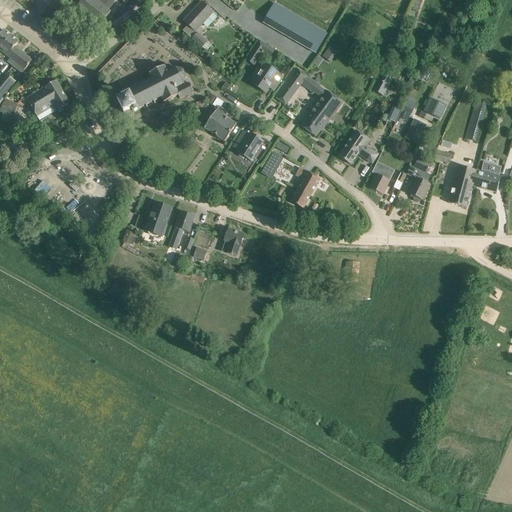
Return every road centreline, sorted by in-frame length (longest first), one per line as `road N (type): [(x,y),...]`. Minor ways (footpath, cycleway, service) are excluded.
road 1 (track): [(0,271),(430,511)]
road 2 (tertiary): [(382,242),(293,230),(167,190),(116,160),(92,124)]
road 3 (residential): [(382,242),(366,204),(232,93)]
road 4 (residential): [(70,70),(171,0)]
